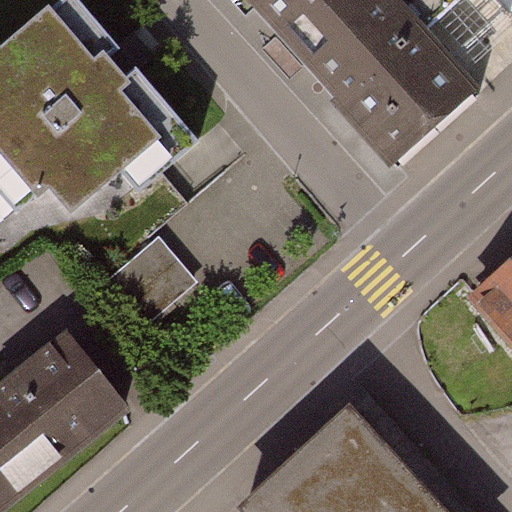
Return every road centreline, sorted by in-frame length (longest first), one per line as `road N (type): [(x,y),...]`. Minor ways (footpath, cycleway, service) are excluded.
road 1 (residential): [(403,259),(180,0)]
road 2 (residential): [(123,511),(342,314)]
road 3 (residential): [(507,511),(342,314)]
road 4 (residential): [(403,259),(511,160)]
